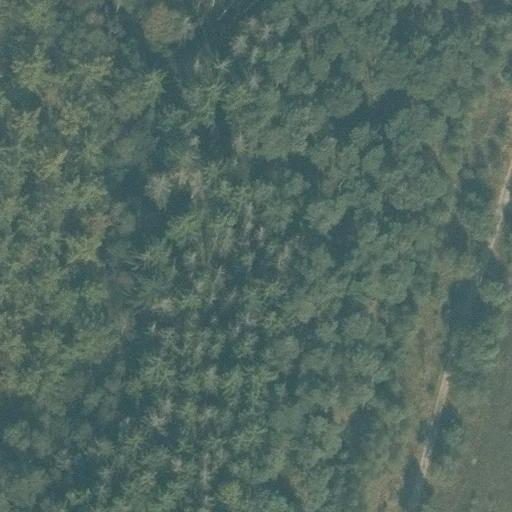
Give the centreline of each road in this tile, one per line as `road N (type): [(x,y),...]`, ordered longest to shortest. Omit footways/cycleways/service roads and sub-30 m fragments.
road 1 (track): [(86,0),(112,372),(21,511)]
road 2 (track): [(511,195),(417,511)]
